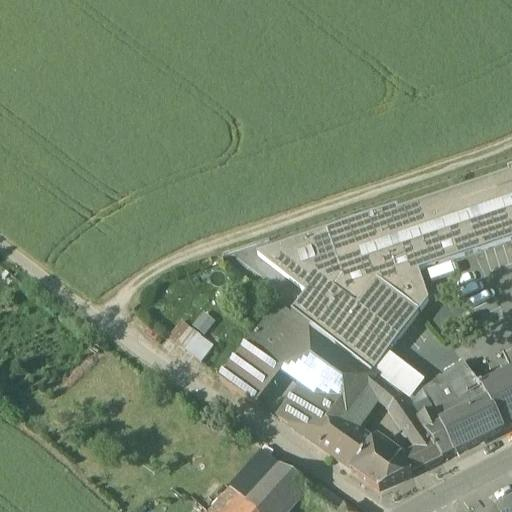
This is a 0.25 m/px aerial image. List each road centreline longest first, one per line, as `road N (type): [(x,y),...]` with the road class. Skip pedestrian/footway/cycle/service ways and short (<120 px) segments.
road 1 (track): [(103,328),(154,270),(511,147)]
road 2 (track): [(0,248),(103,328)]
